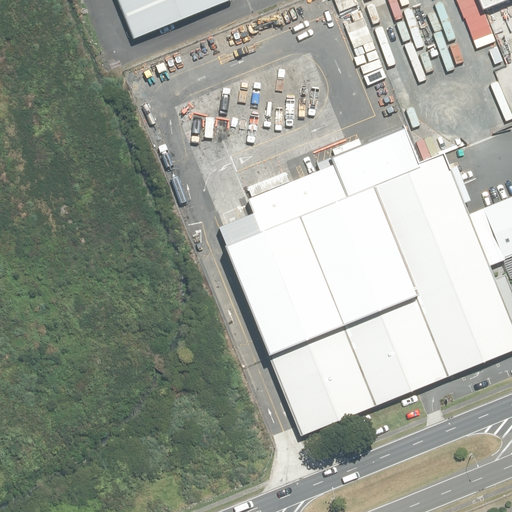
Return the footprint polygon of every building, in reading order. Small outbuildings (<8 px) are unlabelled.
[(239,4),(237,0),(116,0),(136,47),(239,4)] [(354,0),(366,27),(375,23),(368,8),(386,0),(354,0)] [(511,0),(488,0),(494,14),(511,6),(511,0)] [(479,27),(473,12),(453,20),(474,70),(500,59),(486,24),(479,27)] [(390,70),(434,51),(425,29),(381,48),(390,70)] [(434,51),(390,70),(401,96),(445,78),(434,51)] [(311,140),(320,161),(363,144),(355,123),(311,140)] [(449,151),(229,241),(308,431),(511,347),(511,290),(500,261),(511,255),(511,195),(474,211),(449,151)]
